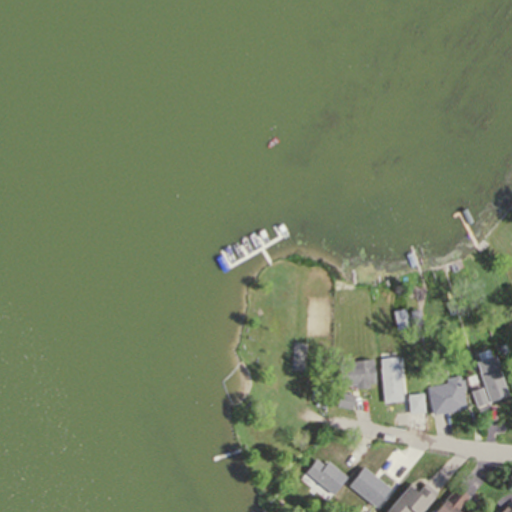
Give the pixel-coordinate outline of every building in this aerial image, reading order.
[(454,309),(447,311),(443,300),(451,298),(454,309)] [(420,322),(410,324),(407,309),(417,307),(420,322)] [(406,326),(394,328),(390,310),(402,308),(406,326)] [(507,352),(498,355),(495,345),(504,342),(507,352)] [(506,394),(488,400),(474,362),(491,355),(506,394)] [(377,357),(396,356),(400,400),(381,401),(377,357)] [(371,358),(373,382),(366,383),(366,386),(357,387),(356,384),(339,386),(337,364),(347,363),(347,360),(371,358)] [(465,407),(430,414),(425,386),(445,382),(444,377),(459,375),(465,407)] [(480,386),(485,402),(474,405),(469,390),(480,386)] [(350,408),(334,406),(337,390),(352,393),(350,408)] [(421,392),(422,410),(407,412),(406,394),(421,392)] [(302,471),(313,457),(322,465),(325,461),(343,475),(329,493),(302,471)] [(373,506),(346,484),(361,465),(382,482),(378,486),(384,491),(373,506)] [(408,483),(416,490),(422,483),(433,492),(415,511),(385,511),(384,511),(408,483)] [(459,511),(430,511),(443,498),(459,511)]
